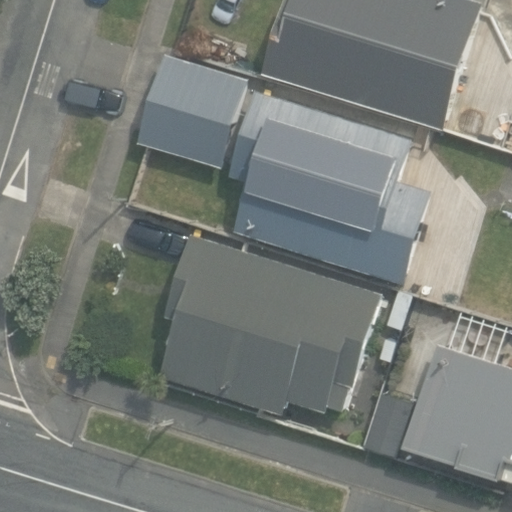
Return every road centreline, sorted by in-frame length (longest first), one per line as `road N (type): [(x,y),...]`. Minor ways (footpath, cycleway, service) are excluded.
road 1 (residential): [(0,182),(56,0)]
road 2 (residential): [(142,511),(0,466)]
